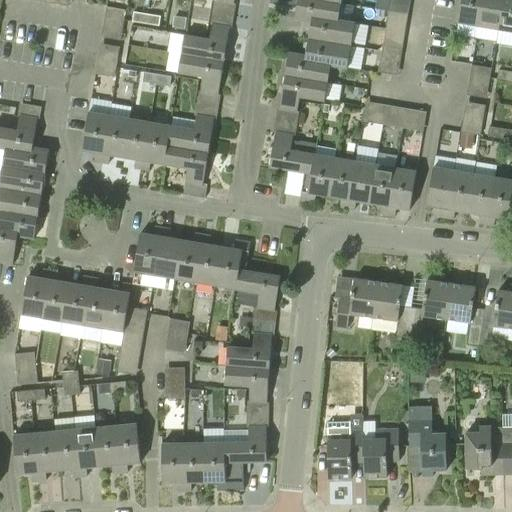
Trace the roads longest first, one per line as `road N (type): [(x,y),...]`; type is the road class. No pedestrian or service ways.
road 1 (residential): [(288,511),(314,254),(323,235)]
road 2 (residential): [(130,191),(118,263),(50,251),(63,180)]
road 3 (residential): [(241,210),(258,0)]
road 4 (residential): [(323,235),(511,249)]
